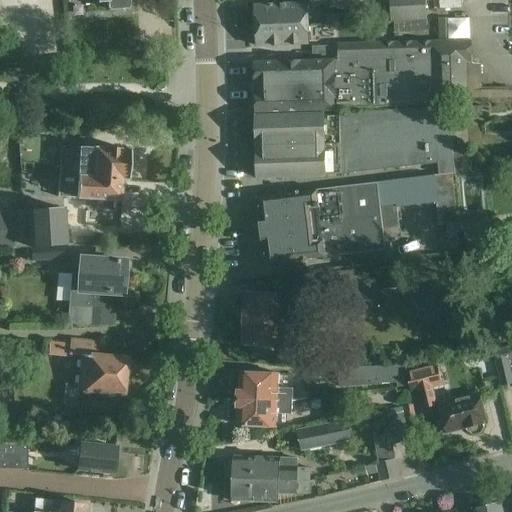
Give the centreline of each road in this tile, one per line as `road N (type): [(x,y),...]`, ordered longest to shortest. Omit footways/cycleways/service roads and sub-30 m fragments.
road 1 (residential): [(165,494),(200,249),(202,0)]
road 2 (residential): [(304,511),(511,463)]
road 3 (residential): [(165,494),(0,479)]
